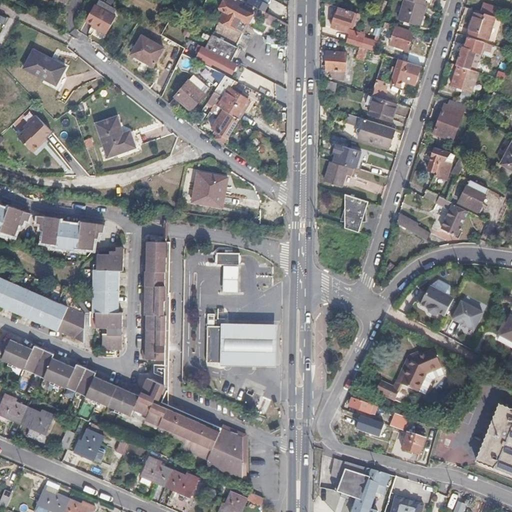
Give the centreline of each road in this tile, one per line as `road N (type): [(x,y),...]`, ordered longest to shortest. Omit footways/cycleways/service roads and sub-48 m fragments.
road 1 (residential): [(376,309),(324,422),(328,439),(511,499)]
road 2 (residential): [(457,0),(361,306)]
road 3 (residential): [(299,449),(176,400),(178,230)]
road 4 (residential): [(0,323),(111,368),(131,363),(136,226)]
road 5 (residential): [(303,203),(171,121),(79,45)]
road 6 (track): [(210,145),(96,181),(41,182),(0,167)]
road 7 (primary): [(307,0),(303,203)]
road 8 (primary): [(301,278),(299,449)]
road 9 (residential): [(0,446),(151,511)]
road 10 (residential): [(511,258),(464,253),(427,261),(376,309)]
road 11 (residential): [(136,226),(0,193)]
road 12 (residential): [(301,259),(178,230)]
